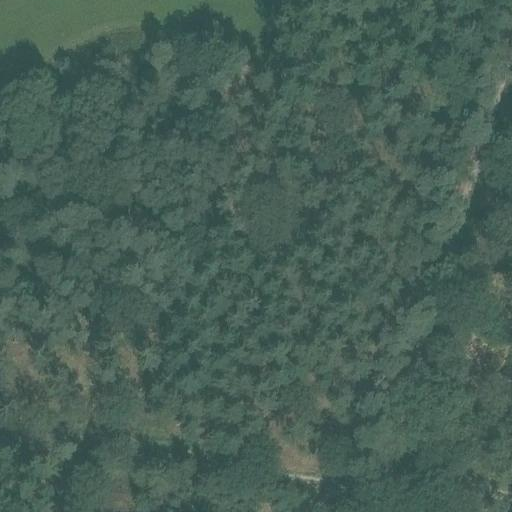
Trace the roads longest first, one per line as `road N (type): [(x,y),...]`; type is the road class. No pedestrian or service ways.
road 1 (track): [(390,476),(511,94)]
road 2 (track): [(390,476),(511,502)]
